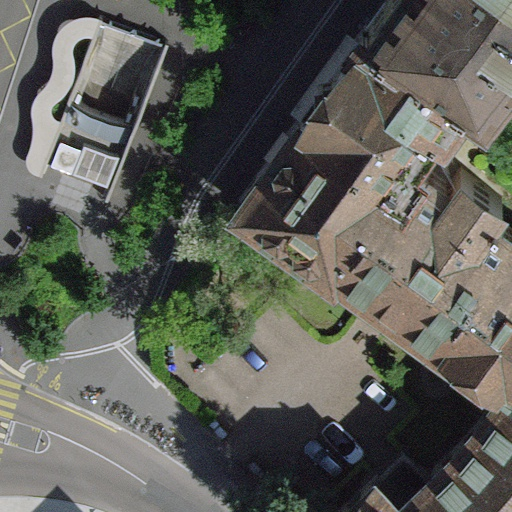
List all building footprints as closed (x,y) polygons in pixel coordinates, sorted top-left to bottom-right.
[(511,78),(511,0),(388,0),(370,26),(469,98),(489,110),(511,78)] [(54,156),(74,105),(108,19),(89,16),(72,21),(56,35),(53,46),(55,66),(51,79),(46,87),(39,95),(35,103),(32,113),(34,123),(34,136),(32,144),(29,154),(27,163),(30,170),(35,175),(43,177),(47,174),(50,169),(54,156)] [(508,383),(511,385),(511,224),(494,211),(504,198),(464,166),(451,181),(427,163),(413,179),(403,172),(437,128),(445,133),(469,98),(370,26),(244,201),(373,289),(363,300),(396,324),(406,311),(437,332),(439,345),(463,364),(478,361),(508,383)] [(105,115),(74,105),(54,156),(50,169),(71,175),(109,187),(112,177),(133,124),(105,115)] [(511,511),(511,385),(508,383),(464,440),(401,501),(376,475),(338,511),(511,511)]
